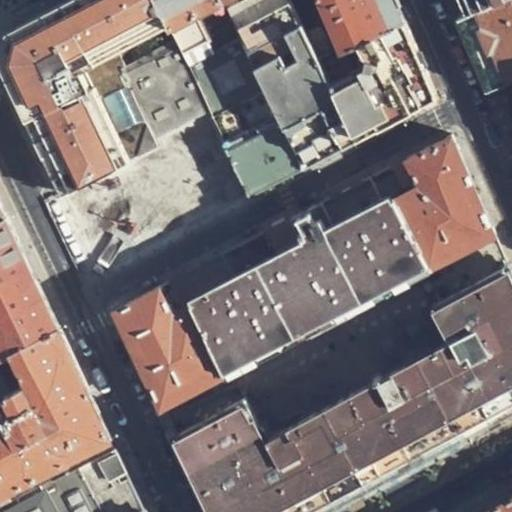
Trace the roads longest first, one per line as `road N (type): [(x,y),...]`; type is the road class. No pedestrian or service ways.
road 1 (residential): [(83,302),(469,104)]
road 2 (residential): [(83,302),(178,511)]
road 3 (residential): [(0,127),(83,302)]
road 4 (tertiary): [(511,451),(397,511)]
